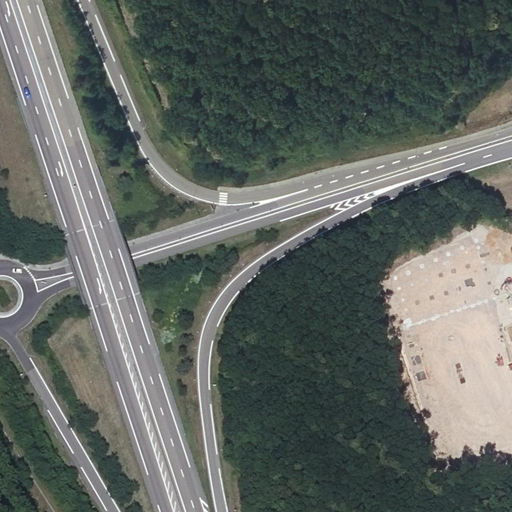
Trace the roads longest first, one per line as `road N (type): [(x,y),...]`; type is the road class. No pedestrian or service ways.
road 1 (trunk): [(195,511),(27,0)]
road 2 (trunk): [(0,6),(167,511)]
road 3 (trunk): [(223,511),(203,358),(225,294),(324,224),(451,167)]
road 4 (tertiary): [(30,302),(67,282),(451,167)]
road 5 (trunk): [(273,205),(197,192),(163,171),(136,129),(83,0)]
road 6 (tertiary): [(273,205),(24,276)]
road 7 (tertiary): [(511,130),(273,205)]
road 8 (trunk): [(6,325),(115,511)]
